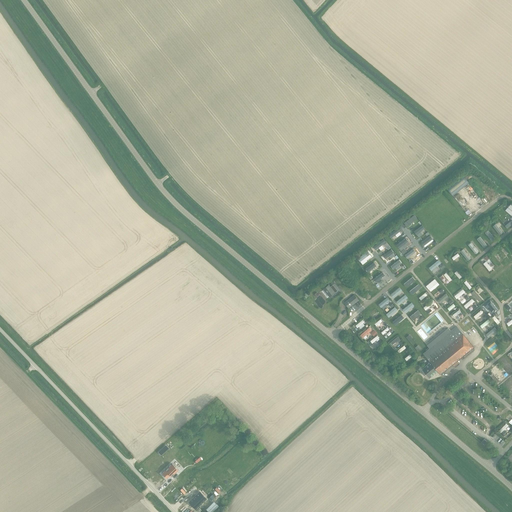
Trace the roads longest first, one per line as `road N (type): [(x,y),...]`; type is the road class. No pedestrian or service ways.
road 1 (unclassified): [(511,488),(183,211),(23,0)]
road 2 (unclassified): [(174,511),(0,329)]
